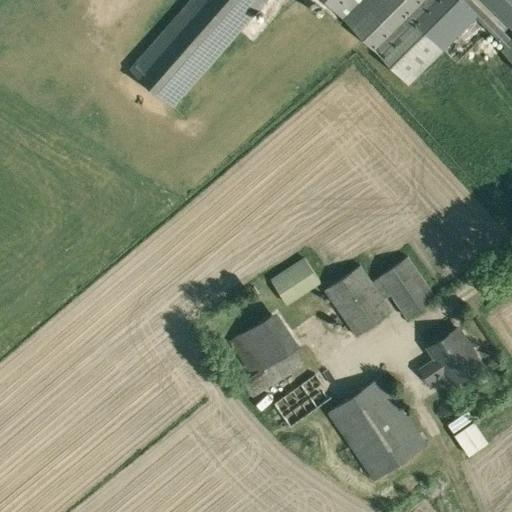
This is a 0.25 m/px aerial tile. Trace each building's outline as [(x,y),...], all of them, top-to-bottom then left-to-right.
[(264,0),(192,0),(131,69),(173,105),(264,0)] [(325,0),(344,18),(408,83),(475,16),(505,47),(501,50),(511,61),(511,39),(511,41),(469,0),(325,0)] [(511,0),(484,0),(511,28),(511,0)] [(406,259),(373,282),(361,264),(324,289),(355,336),(393,311),(383,297),(390,292),(407,317),(432,299),(406,259)] [(270,372),(301,344),(271,312),(241,340),(270,372)] [(453,383),(481,364),(457,327),(428,346),(436,358),(420,368),(429,383),(445,372),(453,383)] [(290,428),(332,398),(315,372),(273,402),(290,428)] [(373,480),(427,443),(381,374),(327,411),(373,480)]
